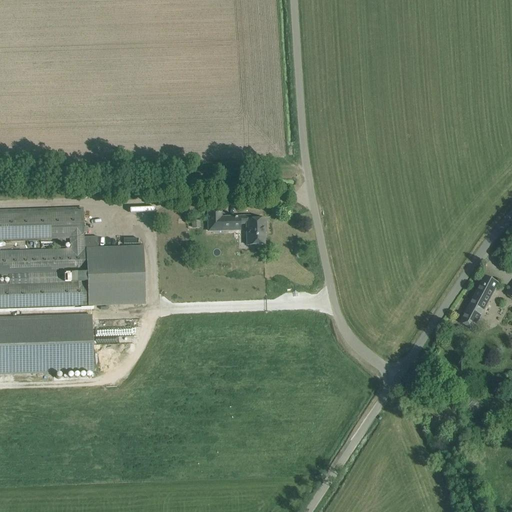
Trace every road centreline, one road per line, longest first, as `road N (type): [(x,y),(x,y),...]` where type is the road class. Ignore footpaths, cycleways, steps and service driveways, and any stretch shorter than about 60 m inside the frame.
road 1 (unclassified): [(395,376),(359,350),(337,315),(304,165),(293,0)]
road 2 (track): [(0,179),(304,165)]
road 3 (unclassified): [(395,376),(511,213)]
road 4 (unclassified): [(307,511),(395,376)]
